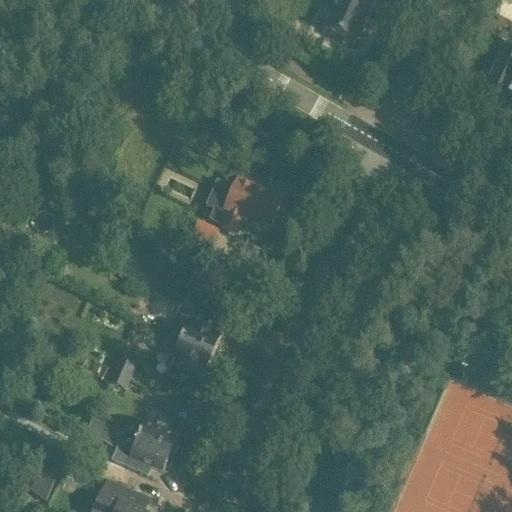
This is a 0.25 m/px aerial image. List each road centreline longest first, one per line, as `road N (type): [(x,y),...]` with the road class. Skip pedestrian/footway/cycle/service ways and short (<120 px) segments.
road 1 (residential): [(222,511),(383,145)]
road 2 (secondary): [(383,145),(130,0)]
road 3 (residential): [(383,145),(447,0)]
road 4 (secondary): [(511,219),(383,145)]
